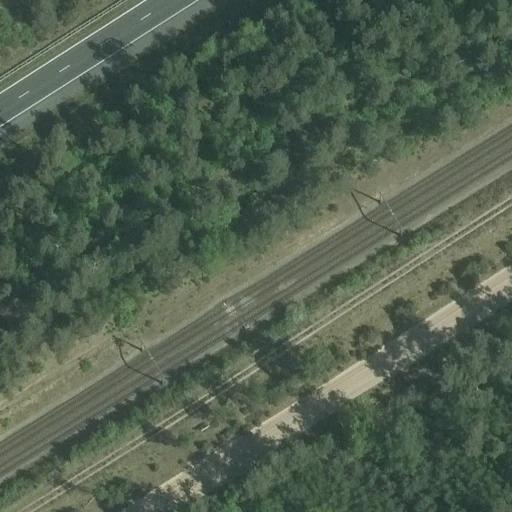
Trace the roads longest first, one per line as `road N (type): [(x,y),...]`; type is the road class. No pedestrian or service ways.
road 1 (track): [(23,511),(511,200)]
road 2 (motorway): [(0,113),(177,0)]
